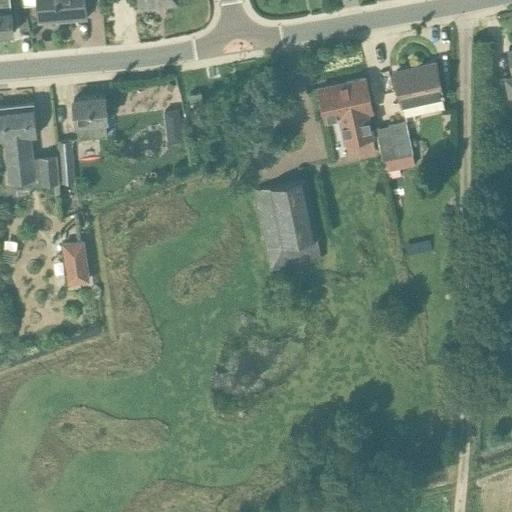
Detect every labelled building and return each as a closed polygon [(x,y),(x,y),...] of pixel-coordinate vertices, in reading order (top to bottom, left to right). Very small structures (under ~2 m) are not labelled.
[(0,0),(0,33),(14,33),(12,13),(11,8),(9,0),(0,0)] [(87,10),(85,0),(36,0),(39,17),(56,15),(56,20),(74,18),(73,11),(87,10)] [(421,67),(397,72),(396,73),(402,103),(443,94),(436,62),(420,65),(421,67)] [(347,83),(321,88),(320,89),(326,119),(340,116),(345,141),(373,135),(367,110),(372,109),(365,77),(346,81),(347,83)] [(201,91),(189,93),(191,104),(203,103),(201,91)] [(108,118),(107,114),(105,94),(74,97),(78,137),(107,134),(105,118),(108,118)] [(60,182),(57,153),(33,156),(31,135),(37,134),(34,102),(0,105),(0,138),(5,138),(10,179),(36,177),(36,184),(60,182)] [(391,124),(398,155),(413,152),(406,121),(391,124)] [(382,159),(398,155),(391,124),(376,127),(382,159)] [(57,153),(60,182),(75,180),(72,152),(57,153)] [(323,258),(322,255),(305,177),(254,188),(271,269),(323,258)] [(77,182),(61,183),(64,208),(80,206),(77,182)] [(88,278),(83,240),(64,243),(69,281),(88,278)]
